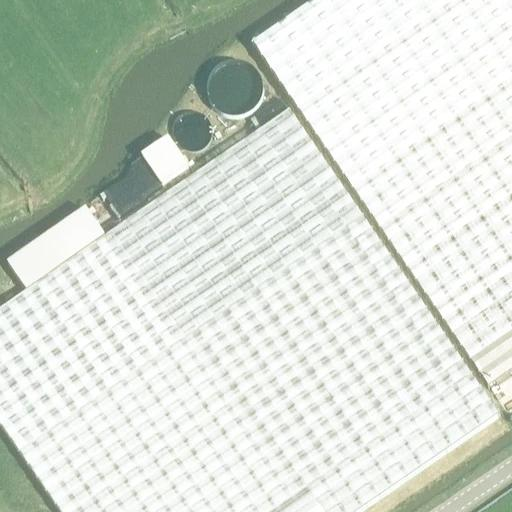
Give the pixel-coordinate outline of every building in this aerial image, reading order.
[(511,0),(318,0),(253,45),(491,391),(511,375),(511,0)] [(256,69),(253,67),(245,62),(238,61),(226,64),(220,69),(212,77),(206,85),(205,93),(207,104),(214,114),(227,120),(240,119),(250,114),(258,104),(263,91),(262,79),(256,69)] [(363,511),(500,418),(363,219),(291,114),(0,313),(0,424),(60,511),(363,511)] [(159,188),(186,170),(166,141),(139,159),(159,188)] [(53,231),(6,263),(24,290),(103,235),(86,211),(85,209),(53,231)]
